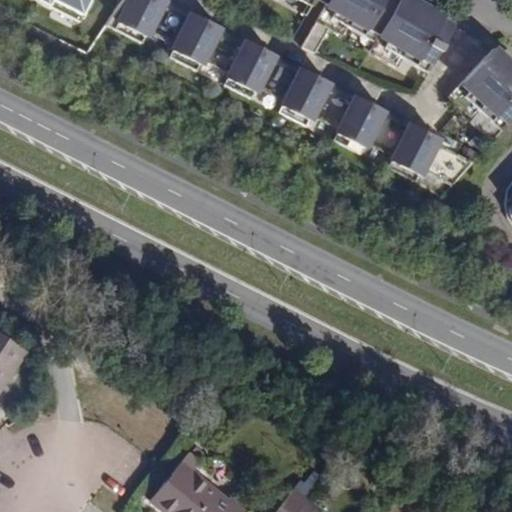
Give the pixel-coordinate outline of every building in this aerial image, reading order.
[(16,0),(77,29),(87,0),(16,0)] [(452,185),(474,161),(437,143),(440,138),(412,124),(410,129),(382,115),(384,110),(356,96),(354,101),(326,87),(329,83),(301,68),(299,73),(271,59),(273,55),(245,40),(243,45),(215,31),(218,27),(190,12),(188,17),(160,3),(161,0),(123,0),(105,26),(140,44),(147,31),(174,45),(168,58),(195,71),(202,59),(229,73),(223,85),(251,99),(257,87),(285,101),(278,113),(306,127),(312,115),(340,129),(334,141),(361,155),(367,143),(395,156),(388,168),(416,183),(422,170),(452,185)] [(277,0),(280,1),(280,0),(297,0),(312,8),(317,0),(327,6),(317,22),(343,37),(348,29),(375,44),(370,53),(396,68),(401,59),(429,75),(443,48),(433,43),(442,27),(398,2),(389,18),(380,13),(387,0),(277,0)] [(398,2),(394,0),(387,0),(380,13),(389,18),(398,2)] [(452,32),(442,27),(433,43),(443,48),(452,32)] [(511,77),(488,55),(449,97),(471,118),(478,111),(501,131),(511,119),(511,77)] [(31,356),(0,335),(0,396),(8,384),(11,387),(31,356)] [(239,511),(196,477),(205,467),(192,457),(154,505),(163,511),(239,511)] [(314,498),(329,478),(320,471),(304,490),(314,498)] [(278,511),(301,511),(309,504),(314,498),(304,490),(299,486),(278,511)]
